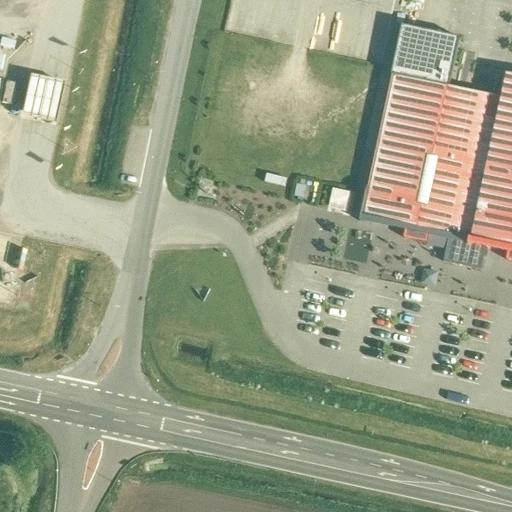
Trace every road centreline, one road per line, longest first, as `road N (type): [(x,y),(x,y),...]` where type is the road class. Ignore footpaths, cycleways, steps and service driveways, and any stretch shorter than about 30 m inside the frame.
road 1 (residential): [(100,415),(187,0)]
road 2 (secondary): [(511,509),(100,415)]
